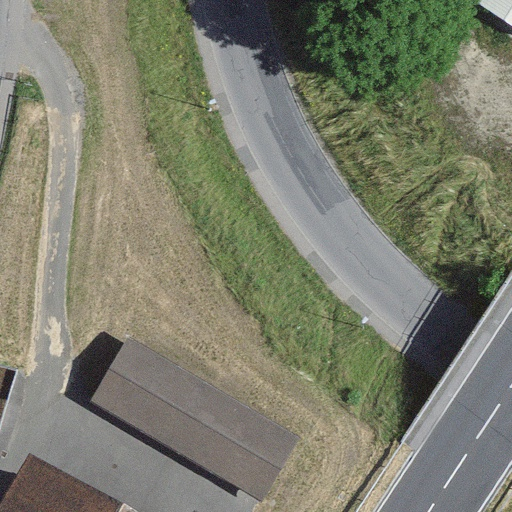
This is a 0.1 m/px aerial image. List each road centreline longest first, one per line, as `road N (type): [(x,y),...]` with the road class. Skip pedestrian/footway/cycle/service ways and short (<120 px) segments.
road 1 (unclassified): [(511,382),(359,252),(300,176),(264,102),(234,0)]
road 2 (primary): [(511,384),(427,511)]
